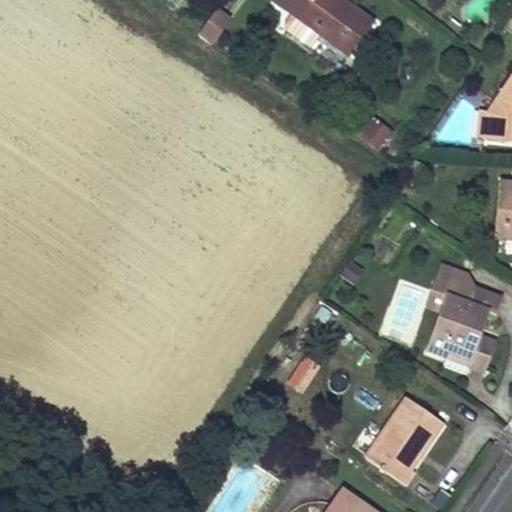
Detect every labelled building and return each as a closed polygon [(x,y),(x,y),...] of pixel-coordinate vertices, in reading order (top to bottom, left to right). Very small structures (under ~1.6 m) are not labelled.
[(273,0),(349,57),(375,23),(345,0),(273,0)] [(217,48),(230,19),(211,11),(198,40),(217,48)] [(511,64),(507,72),(511,75),(483,119),(470,118),(466,146),(494,148),(511,150),(511,64)] [(356,137),(382,150),(394,127),(368,114),(356,137)] [(511,188),(492,187),(488,242),(511,243),(511,188)] [(420,291),(438,298),(432,315),(419,353),(437,360),(440,352),(465,361),(476,330),(480,318),(490,321),(496,302),(467,292),(456,274),(429,265),(420,291)] [(438,298),(420,291),(414,308),(432,315),(438,298)] [(492,336),(476,330),(465,361),(462,369),(479,374),(492,336)] [(465,361),(440,352),(437,360),(435,365),(460,374),(462,369),(465,361)] [(283,382),(302,393),(318,365),(299,354),(283,382)] [(436,426),(399,401),(357,463),(399,492),(411,475),(405,471),(436,426)] [(365,511),(337,493),(323,511),(365,511)]
